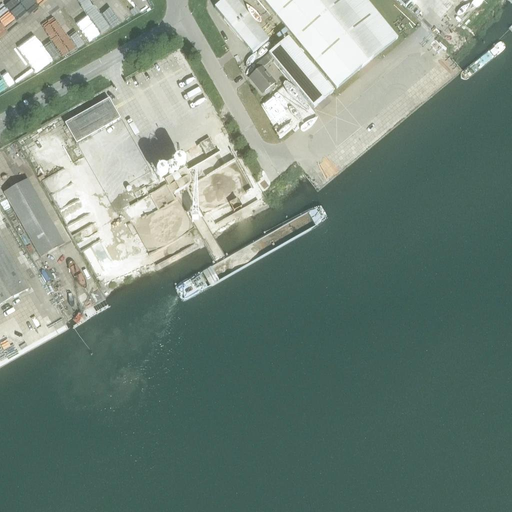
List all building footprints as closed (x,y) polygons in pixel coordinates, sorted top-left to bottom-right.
[(0,41),(5,34),(10,37),(38,0),(23,0),(23,1),(0,11),(0,41)] [(252,54),(268,41),(234,0),(223,0),(214,8),(252,54)] [(364,0),(262,0),(336,89),(397,39),(364,0)] [(437,14),(449,3),(446,0),(444,0),(433,10),(437,14)] [(45,24),(36,30),(41,36),(31,43),(47,66),(56,59),(59,63),(69,56),(65,51),(71,47),(55,24),(48,29),(45,24)] [(287,37),(268,54),(273,60),(313,108),(332,92),(287,38),(287,37)] [(263,68),(273,60),(268,54),(255,65),(259,70),(248,78),(261,94),(275,82),(263,68)] [(0,75),(11,92),(29,79),(12,55),(0,62),(0,75)] [(119,119),(109,100),(65,124),(76,143),(119,119)] [(205,156),(216,150),(209,139),(199,144),(205,156)] [(64,244),(27,180),(3,193),(40,258),(64,244)] [(56,211),(61,220),(66,217),(61,208),(56,211)] [(0,307),(1,307),(0,306),(29,289),(0,239),(0,307)]
